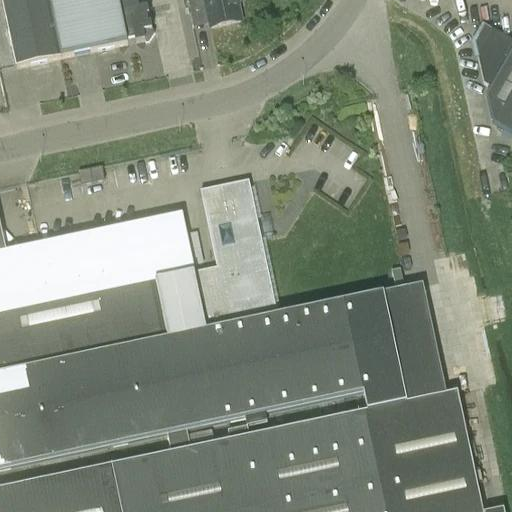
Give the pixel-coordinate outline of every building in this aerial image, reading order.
[(61,62),(47,0),(0,0),(15,72),(61,62)] [(47,0),(61,62),(127,48),(127,46),(134,44),(135,47),(145,45),(143,36),(152,34),(147,10),(138,12),(136,3),(127,5),(126,0),(47,0)] [(186,0),(188,9),(204,6),(209,32),(241,25),(238,9),(241,6),(239,0),(186,0)] [(511,43),(484,28),(474,45),(483,87),(490,91),(486,99),(492,126),(511,137),(511,136),(511,43)] [(104,184),(101,170),(77,175),(80,189),(104,184)] [(0,474),(166,439),(171,457),(0,493),(0,511),(480,511),(457,396),(367,415),(190,453),(189,448),(213,442),(211,433),(187,439),(186,435),(362,397),(351,342),(391,334),(384,301),(344,309),(343,305),(277,320),(248,184),(200,195),(216,272),(194,276),(181,218),(6,255),(0,229),(0,474)]
